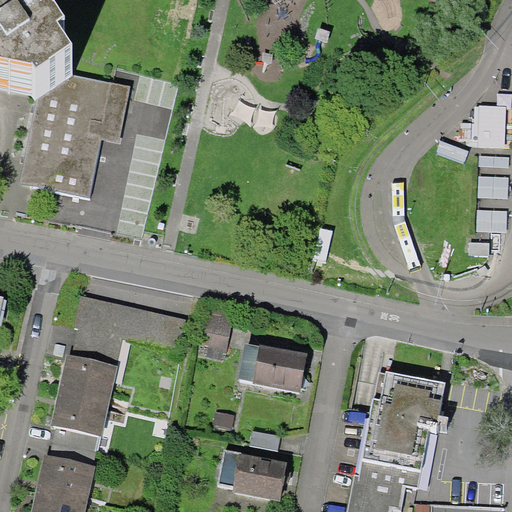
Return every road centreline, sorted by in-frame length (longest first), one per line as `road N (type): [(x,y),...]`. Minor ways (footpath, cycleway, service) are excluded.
road 1 (residential): [(54,253),(344,314)]
road 2 (residential): [(54,253),(0,491)]
road 3 (residential): [(308,511),(344,314)]
road 4 (residential): [(344,314),(511,345)]
